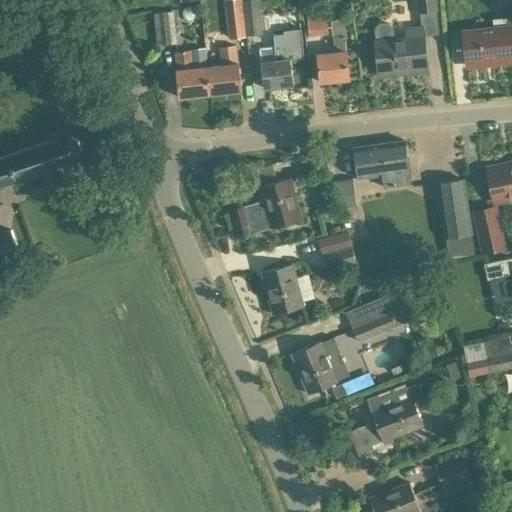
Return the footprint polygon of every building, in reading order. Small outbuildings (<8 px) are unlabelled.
[(246,37),(241,0),(226,0),(230,39),(246,37)] [(241,0),(246,37),(265,35),(261,0),(241,0)] [(417,0),(419,13),(441,10),(439,0),(417,0)] [(307,14),(310,36),(330,33),(328,11),(307,14)] [(177,43),(174,12),(156,14),(160,45),(177,43)] [(346,19),(332,21),(335,49),(332,50),(332,51),(318,53),(321,82),(350,79),(345,34),(348,34),(346,19)] [(376,37),(380,71),(404,68),(405,73),(428,70),(423,32),(428,31),(427,24),(406,27),(407,34),(394,35),(393,26),(388,22),(378,24),(376,27),(377,37),(376,37)] [(463,28),(467,62),(491,59),(492,63),(511,60),(511,33),(511,23),(463,28)] [(276,46),(260,48),(264,87),(294,84),(292,64),(290,44),(289,33),(275,34),(276,46)] [(224,64),(209,65),(213,93),(242,90),(237,44),(222,46),(224,64)] [(213,93),(209,65),(193,67),(191,50),(176,51),(178,69),(177,69),(180,97),(213,93)] [(69,135),(71,135),(66,122),(47,128),(51,140),(0,156),(0,178),(2,186),(76,161),(81,151),(78,140),(69,135)] [(359,177),(383,174),(384,187),(411,183),(405,140),(355,147),(359,177)] [(325,169),(322,156),(309,159),(312,172),(325,169)] [(277,177),(274,163),(264,166),(267,179),(277,177)] [(511,165),(506,166),(506,165),(505,165),(503,163),(490,166),(489,168),(496,201),(511,197),(511,165)] [(231,209),(239,236),(252,232),(271,227),(302,219),(291,177),(260,185),(264,200),(245,205),(231,209)] [(337,178),(338,204),(356,203),(355,177),(337,178)] [(464,179),(438,183),(449,256),(475,252),(464,179)] [(475,209),(485,253),(506,248),(496,204),(475,209)] [(12,228),(0,232),(0,253),(19,247),(12,228)] [(348,232),(320,240),(325,254),(353,247),(348,232)] [(353,247),(325,254),(329,269),(358,263),(353,247)] [(511,257),(484,263),(488,279),(511,274),(511,276),(511,257)] [(293,263),(262,271),(274,314),(304,306),(303,301),(297,278),(293,263)] [(353,327),(358,340),(396,325),(392,313),(409,306),(401,288),(353,308),(359,325),(353,327)] [(292,352),(309,393),(338,381),(337,380),(349,375),(334,337),(321,342),(321,341),(292,352)] [(511,352),(485,359),(488,372),(511,366),(511,352)] [(447,365),(453,381),(462,377),(457,361),(447,365)] [(352,379),(332,387),(337,398),(356,390),(352,379)] [(379,400),(369,403),(377,425),(363,430),(362,426),(344,433),(354,459),(367,454),(365,450),(384,443),(425,427),(419,411),(429,408),(420,384),(408,389),(406,385),(378,396),(379,400)] [(439,469),(444,484),(468,476),(463,461),(439,469)] [(369,497),(374,511),(419,511),(421,511),(409,482),(369,497)]
